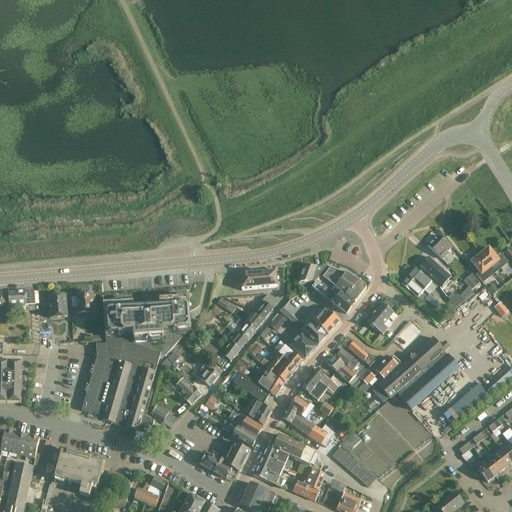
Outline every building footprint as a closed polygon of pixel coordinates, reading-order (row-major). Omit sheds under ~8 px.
[(428,247),(435,254),(442,261),(449,255),(448,254),(451,249),(438,236),(428,247)] [(489,249),(480,256),(492,271),(505,260),(501,256),(497,259),(489,249)] [(484,278),(492,271),(480,256),(472,263),(484,278)] [(426,261),(419,268),(427,275),(441,288),(448,280),(451,277),(429,258),(426,261)] [(314,284),(320,276),(319,276),(326,267),(304,268),(299,284),(309,283),(312,282),(314,284)] [(347,297),(355,304),(366,289),(358,282),(347,275),(326,267),(319,276),(320,276),(335,288),(347,297)] [(416,269),(408,277),(422,290),(421,290),(424,292),(428,296),(426,299),(428,302),(438,311),(442,308),(438,304),(439,303),(430,296),(437,288),(432,283),(424,276),(423,276),(416,269)] [(276,272),(240,275),(242,291),(278,288),(276,272)] [(465,285),(472,293),(483,284),(485,287),(487,285),(478,274),(465,285)] [(314,284),(311,288),(327,299),(328,298),(334,289),(335,288),(320,276),(314,284)] [(417,299),(424,292),(421,290),(422,290),(408,277),(401,285),(413,296),(417,299)] [(497,291),(493,286),(488,290),(492,295),(497,291)] [(458,298),(447,287),(442,292),(452,302),(451,304),(455,309),(462,303),(457,298),(458,298)] [(327,299),(326,300),(339,309),(346,315),(354,305),(346,299),(334,289),(328,298),(327,299)] [(35,306),(35,302),(34,292),(25,293),(25,292),(8,294),(8,295),(9,308),(26,306),(26,307),(35,306)] [(0,308),(9,308),(8,295),(2,295),(2,294),(0,294),(0,308)] [(77,295),(78,305),(78,315),(95,314),(94,304),(93,294),(77,295)] [(49,298),(50,308),(51,320),(67,319),(66,306),(66,296),(49,298)] [(165,300),(159,300),(160,308),(162,331),(186,330),(191,329),(190,308),(189,298),(183,299),(183,298),(179,296),(174,296),(169,297),(165,299),(165,300)] [(255,314),(264,321),(278,303),(270,297),(267,296),(262,302),(264,303),(255,314)] [(109,304),(103,304),(105,332),(105,335),(120,334),(134,333),(135,333),(133,309),(133,302),(127,302),(126,301),(124,300),(123,300),(121,300),(120,300),(118,300),(116,300),(115,300),(113,301),(112,301),(110,302),(109,303),(109,304)] [(221,300),(217,305),(226,311),(230,305),(221,300)] [(511,307),(506,300),(494,309),(501,317),(508,312),(509,313),(511,310),(511,307)] [(137,309),(133,309),(135,333),(134,333),(135,341),(147,340),(159,339),(162,339),(162,331),(160,308),(156,308),(156,307),(155,307),(153,306),(152,305),(150,305),(149,305),(147,305),(146,305),(144,305),(143,306),(141,306),(140,307),(138,307),(137,308),(137,309)] [(367,323),(382,336),(397,318),(382,305),(367,323)] [(216,307),(212,312),(217,316),(221,311),(216,307)] [(283,308),(280,313),(285,318),(298,328),(301,325),(289,314),(283,308)] [(326,308),(319,315),(335,329),(342,322),(326,308)] [(215,324),(219,319),(210,312),(208,315),(212,319),(211,320),(215,324)] [(443,313),(437,318),(440,322),(448,319),(443,313)] [(256,331),(264,321),(255,314),(247,324),(256,331)] [(280,315),(270,327),(277,333),(282,327),(287,321),(280,315)] [(319,315),(313,322),(328,336),(335,329),(319,315)] [(412,321),(394,341),(404,350),(422,331),(412,321)] [(233,330),(239,335),(248,341),(248,342),(256,331),(247,324),(242,331),(231,322),(228,326),(233,330)] [(314,323),(303,335),(317,348),(318,347),(325,339),(328,336),(314,323)] [(364,327),(358,334),(362,337),(367,330),(364,327)] [(267,329),(260,337),(264,341),(271,333),(267,329)] [(97,359),(82,412),(89,414),(91,415),(98,417),(103,418),(102,421),(123,427),(139,432),(139,429),(143,417),(146,418),(152,394),(150,393),(160,358),(165,358),(186,334),(186,330),(162,331),(162,339),(159,339),(147,340),(135,341),(134,333),(120,334),(105,335),(106,341),(96,342),(97,359)] [(240,352),(248,341),(239,335),(233,330),(226,340),(231,345),(240,352)] [(100,337),(85,338),(85,343),(96,342),(106,341),(105,335),(105,332),(100,333),(100,337)] [(302,335),(296,341),(293,339),(291,342),(293,344),(291,347),(306,360),(316,348),(309,342),(302,335)] [(394,358),(391,361),(389,358),(376,372),(385,380),(378,386),(391,400),(398,394),(444,353),(449,348),(445,343),(440,347),(433,339),(403,366),(400,363),(394,358)] [(281,369),(291,377),(303,363),(281,343),(275,350),(280,354),(288,361),(281,369)] [(348,349),(370,368),(375,363),(353,343),(348,349)] [(207,344),(201,352),(220,367),(226,359),(231,363),(240,352),(231,345),(222,356),(207,344)] [(255,345),(248,353),(254,359),(261,350),(255,345)] [(342,351),(336,358),(343,365),(356,376),(357,376),(360,379),(367,372),(352,359),(342,351)] [(174,353),(167,360),(176,369),(179,366),(176,363),(180,359),(174,353)] [(444,353),(398,394),(401,397),(400,398),(410,410),(460,367),(448,353),(446,355),(444,353)] [(281,369),(288,361),(280,354),(270,365),(264,360),(261,364),(275,376),(281,369)] [(328,365),(335,372),(336,373),(343,365),(336,358),(335,357),(328,365)] [(240,362),(247,368),(250,364),(243,358),(240,362)] [(223,372),(215,366),(209,361),(206,365),(219,376),(223,372)] [(0,404),(21,405),(22,387),(25,387),(26,378),(22,377),(22,363),(0,362),(0,404)] [(239,363),(234,370),(240,375),(246,368),(239,363)] [(219,376),(206,365),(196,376),(202,381),(210,388),(219,376)] [(336,373),(349,384),(353,388),(360,380),(356,376),(343,365),(336,373)] [(291,377),(281,369),(275,376),(285,385),(291,377)] [(234,370),(221,386),(226,390),(229,386),(231,383),(233,381),(234,382),(240,375),(234,370)] [(339,388),(336,386),(329,380),(325,376),(317,370),(301,389),(309,395),(317,402),(326,391),(332,396),(339,388)] [(375,378),(368,372),(360,380),(368,387),(375,378)] [(284,386),(276,379),(267,373),(263,379),(280,392),(284,386)] [(264,404),(271,395),(258,386),(249,380),(241,375),(234,385),(264,404)] [(333,376),(329,380),(336,386),(339,381),(333,376)] [(178,394),(191,407),(201,396),(194,390),(188,384),(184,379),(180,383),(178,382),(172,388),(178,394)] [(263,379),(258,386),(271,395),(276,399),(280,392),(263,379)] [(379,395),(373,401),(376,405),(383,399),(379,395)] [(211,398),(205,407),(211,411),(217,402),(211,398)] [(296,398),(289,409),(298,414),(306,420),(313,411),(304,404),(296,398)] [(247,406),(244,412),(250,415),(249,418),(264,426),(272,412),(258,403),(256,405),(250,401),(247,406)] [(334,410),(326,404),(319,412),(328,418),(334,410)] [(152,415),(164,422),(169,415),(157,407),(152,415)] [(283,420),(290,424),(296,415),(289,410),(283,420)] [(231,425),(257,439),(263,429),(240,415),(233,426),(231,424),(231,425)] [(290,424),(297,429),(299,431),(305,421),(296,415),(290,424)] [(143,417),(139,429),(151,432),(154,422),(153,421),(146,418),(143,417)] [(299,431),(309,437),(314,428),(305,421),(299,431)] [(335,421),(329,426),(333,431),(339,425),(335,421)] [(502,426),(498,421),(493,424),(497,430),(502,426)] [(493,433),(497,430),(493,424),(489,428),(493,433)] [(257,439),(231,425),(230,426),(232,427),(230,429),(236,433),(233,438),(252,448),(257,440),(257,439)] [(360,427),(339,446),(345,451),(359,439),(357,436),(363,430),(360,427)] [(315,428),(309,437),(325,448),(324,451),(330,455),(337,444),(332,440),(331,442),(323,437),(320,433),(319,431),(315,428)] [(34,469),(40,441),(29,439),(24,442),(19,441),(16,436),(5,433),(0,453),(1,453),(0,458),(0,487),(4,488),(6,489),(11,464),(16,465),(34,469)] [(477,437),(481,442),(486,439),(482,433),(477,437)] [(364,434),(361,437),(366,443),(370,439),(364,434)] [(272,450),(282,455),(310,467),(315,455),(307,449),(290,441),(278,436),(272,450)] [(477,446),(481,442),(477,437),(473,440),(477,446)] [(40,441),(34,469),(34,468),(42,469),(44,458),(45,458),(47,450),(49,450),(50,444),(40,441)] [(233,443),(228,453),(224,462),(219,460),(219,461),(218,462),(233,470),(239,473),(250,452),(233,443)] [(469,443),(459,451),(463,456),(473,448),(469,443)] [(511,448),(510,446),(510,447),(509,445),(504,448),(502,446),(499,448),(501,451),(511,465),(511,464),(511,448)] [(282,455),(272,450),(267,448),(263,458),(285,467),(289,458),(282,455)] [(340,449),(332,458),(337,462),(345,453),(342,450),(340,449)] [(98,511),(91,510),(94,500),(95,501),(106,464),(61,451),(51,486),(50,486),(44,507),(62,511),(98,511)] [(503,471),(511,465),(501,451),(493,457),(503,471)] [(50,462),(56,464),(59,455),(53,453),(50,462)] [(345,453),(337,462),(341,466),(349,457),(345,453)] [(227,480),(233,470),(218,462),(219,461),(207,454),(200,466),(227,480)] [(349,457),(341,466),(346,469),(354,460),(349,457)] [(495,477),(503,471),(493,457),(485,463),(484,461),(483,462),(495,477)] [(260,464),(259,467),(269,472),(268,473),(280,478),(285,467),(263,458),(260,464)] [(354,460),(346,469),(350,473),(358,464),(354,460)] [(495,477),(483,462),(481,464),(482,465),(476,470),(487,484),(495,477)] [(47,464),(41,481),(50,484),(52,478),(55,466),(47,464)] [(306,478),(311,469),(302,464),(298,474),(306,478)] [(350,473),(355,477),(363,468),(358,464),(350,473)] [(23,511),(34,469),(16,465),(5,511),(23,511)] [(255,477),(276,487),(280,478),(268,473),(269,472),(259,467),(255,477)] [(363,468),(355,477),(359,481),(363,477),(367,472),(363,468)] [(293,493),(305,498),(309,488),(319,493),(324,480),(325,476),(320,473),(316,471),(311,469),(304,486),(297,483),(293,493)] [(367,472),(363,477),(373,484),(376,480),(367,472)] [(110,473),(107,482),(107,483),(121,487),(124,477),(110,473)] [(121,487),(117,501),(122,502),(123,497),(127,499),(132,486),(131,486),(133,481),(132,481),(133,480),(124,477),(121,487)] [(155,477),(153,483),(151,486),(163,493),(167,484),(155,477)] [(363,477),(359,481),(369,489),(373,484),(363,477)] [(334,481),(330,488),(336,491),(342,494),(346,487),(334,481)] [(268,511),(276,496),(268,493),(268,492),(250,484),(240,506),(254,511),(268,511)] [(172,511),(176,504),(178,499),(183,492),(169,485),(165,494),(158,511),(172,511)] [(138,490),(133,503),(137,505),(138,503),(155,509),(156,507),(158,503),(160,498),(163,493),(157,489),(151,486),(147,493),(142,491),(138,490)] [(315,503),(319,493),(309,488),(305,498),(315,503)] [(341,502),(337,511),(338,511),(356,511),(359,506),(361,501),(345,494),(343,499),(341,502)] [(455,511),(464,505),(455,494),(449,499),(448,497),(437,506),(441,511),(440,511),(455,511)] [(191,511),(201,511),(206,505),(191,496),(186,505),(183,510),(187,511),(188,510),(191,511)] [(114,507),(124,510),(126,504),(116,501),(114,507)]
